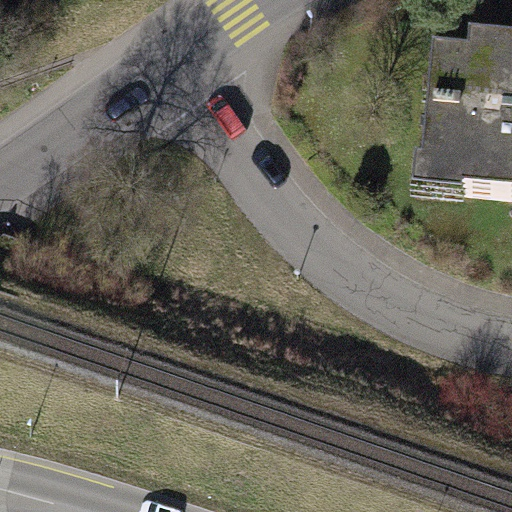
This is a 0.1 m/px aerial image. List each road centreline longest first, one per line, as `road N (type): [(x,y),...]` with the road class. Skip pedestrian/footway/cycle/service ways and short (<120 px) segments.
road 1 (residential): [(511,342),(410,315),(309,241),(172,66)]
road 2 (residential): [(0,188),(172,66)]
